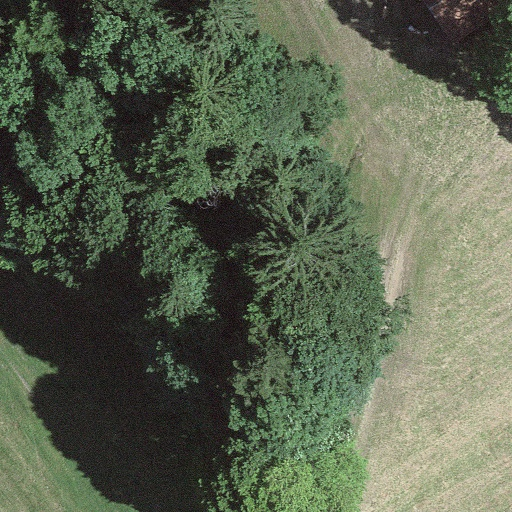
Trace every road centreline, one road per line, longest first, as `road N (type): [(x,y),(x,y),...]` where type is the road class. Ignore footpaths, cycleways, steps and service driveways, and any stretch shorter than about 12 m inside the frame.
road 1 (track): [(416,116),(362,184),(343,276),(362,387),(360,511)]
road 2 (track): [(116,511),(62,398),(0,312)]
